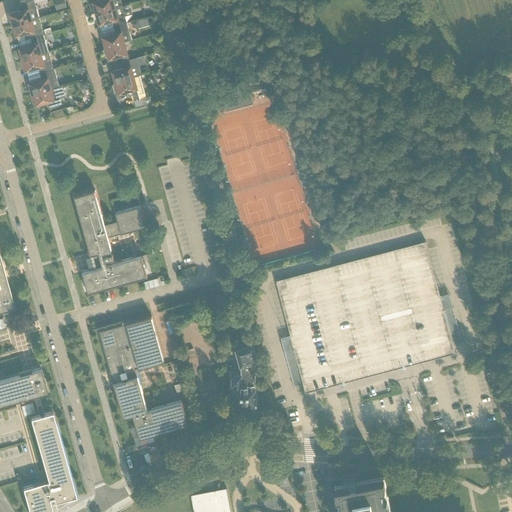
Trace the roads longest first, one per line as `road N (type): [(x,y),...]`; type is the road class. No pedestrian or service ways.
road 1 (residential): [(107,502),(191,455),(229,445),(410,455),(511,450)]
road 2 (unclassified): [(107,502),(4,149)]
road 3 (residential): [(1,138),(104,109),(74,0)]
